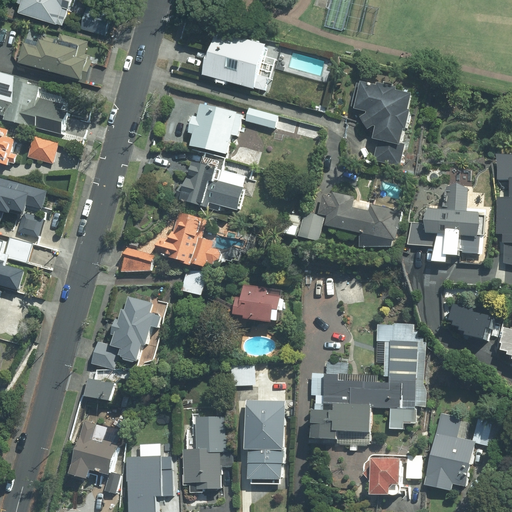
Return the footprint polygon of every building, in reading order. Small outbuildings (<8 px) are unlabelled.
[(29,0),(27,9),(69,22),(74,8),(77,9),(79,0),(29,0)] [(92,6),(86,29),(109,35),(115,13),(92,6)] [(223,27),(210,75),(264,89),(277,41),(223,27)] [(94,41),(64,34),(62,40),(46,36),(44,44),(33,41),(28,63),(91,78),(96,58),(90,56),(94,41)] [(74,135),(80,113),(70,111),(71,104),(46,98),(50,83),(0,69),(0,112),(11,116),(11,119),(74,135)] [(374,112),(369,115),(376,128),(383,124),(377,159),(405,165),(413,127),(415,128),(419,109),(417,108),(421,91),(404,87),(405,83),(370,75),(369,79),(364,78),(357,108),(374,112)] [(200,132),(197,145),(234,153),(238,134),(243,135),(249,112),(207,102),(204,116),(200,115),(196,131),(200,132)] [(254,108),(250,121),(279,128),(282,116),(254,108)] [(14,130),(0,126),(0,161),(14,165),(22,135),(14,133),(14,130)] [(65,142),(39,136),(34,157),(61,163),(65,142)] [(215,206),(226,166),(202,160),(191,200),(215,206)] [(506,261),(511,263),(511,160),(503,160),(500,239),(503,239),(503,249),(510,250),(506,261)] [(0,227),(4,229),(8,210),(22,213),(22,209),(36,213),(38,205),(51,209),(56,190),(0,177),(0,227)] [(413,223),(412,244),(431,245),(430,261),(455,262),(455,252),(464,252),(463,262),(486,263),(489,209),(473,208),(474,183),(449,182),(448,207),(435,206),(434,224),(413,223)] [(365,247),(399,248),(409,210),(376,203),(374,209),(358,206),(360,196),(337,190),(336,196),(328,194),(324,213),(331,215),(330,222),(369,231),(365,247)] [(163,254),(211,265),(213,260),(213,261),(214,261),(215,262),(216,262),(217,262),(218,262),(219,262),(220,262),(221,262),(222,262),(222,261),(223,261),(224,260),(224,259),(225,258),(226,257),(226,256),(226,255),(226,254),(226,253),(226,252),(225,251),(225,250),(224,249),(223,248),(222,248),(221,247),(220,247),(219,247),(218,247),(217,247),(216,247),(218,239),(206,236),(211,214),(184,208),(177,239),(167,237),(163,254)] [(304,236),(324,240),(329,215),(309,211),(304,236)] [(26,214),(22,233),(45,238),(49,219),(36,216),(26,214)] [(15,268),(17,259),(34,264),(39,244),(13,237),(11,242),(0,239),(0,282),(28,289),(32,273),(15,268)] [(318,268),(305,271),(312,304),(340,298),(335,277),(320,280),(318,268)] [(189,270),(187,289),(212,292),(214,273),(189,270)] [(250,295),(246,295),(245,305),(249,305),(249,317),(290,319),(291,285),(250,283),(250,295)] [(96,364),(120,369),(121,364),(124,364),(126,353),(148,358),(151,342),(156,343),(160,324),(168,326),(171,313),(157,311),(160,300),(134,295),(130,310),(126,309),(124,318),(120,317),(117,332),(121,333),(119,345),(101,341),(96,364)] [(450,307),(449,321),(456,322),(456,327),(464,327),(464,332),(470,333),(470,338),(491,339),(493,310),(450,307)] [(432,405),(433,341),(418,325),(381,322),(380,341),(389,341),(387,381),(347,378),(347,365),(329,363),(328,372),(317,372),(316,394),(327,395),(326,402),(323,401),(320,435),(348,437),(349,429),(380,431),(382,408),(396,409),(395,427),(409,428),(409,422),(425,423),(426,405),(432,405)] [(259,364),(237,364),(236,384),(258,385),(259,364)] [(93,377),(91,395),(120,398),(122,381),(93,377)] [(255,477),(255,482),(287,483),(287,478),(290,478),(291,416),(297,416),(297,400),(251,399),(250,448),(254,448),(253,477),(255,477)] [(195,483),(196,490),(228,490),(228,466),(237,466),(236,411),(194,412),(194,425),(190,425),(191,483),(195,483)] [(459,484),(473,487),(482,442),(464,438),(468,418),(446,413),(431,483),(458,488),(459,484)] [(504,422),(482,418),(478,440),(500,444),(504,422)] [(112,490),(121,491),(131,428),(85,420),(75,472),(96,476),(98,466),(116,470),(112,490)] [(379,480),(381,480),(381,491),(414,492),(415,478),(426,478),(427,456),(381,455),(380,455),(378,455),(377,455),(376,455),(375,455),(373,456),(372,456),(371,457),(370,458),(369,458),(368,459),(367,460),(367,461),(366,463),(366,464),(365,465),(365,466),(365,468),(365,469),(365,470),(366,471),(366,473),(367,474),(367,475),(368,476),(369,477),(370,478),(371,478),(372,479),(373,480),(375,480),(376,480),(377,480),(379,480)] [(164,511),(163,495),(178,494),(176,457),(135,459),(137,511),(164,511)]
